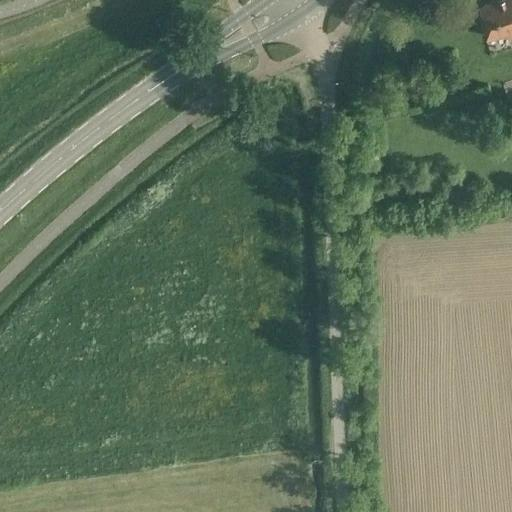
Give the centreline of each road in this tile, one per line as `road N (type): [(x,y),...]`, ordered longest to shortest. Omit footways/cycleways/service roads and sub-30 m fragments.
road 1 (unclassified): [(341,511),(326,88),(319,45),(302,11)]
road 2 (secondary): [(0,205),(177,70)]
road 3 (secondary): [(177,70),(302,11)]
